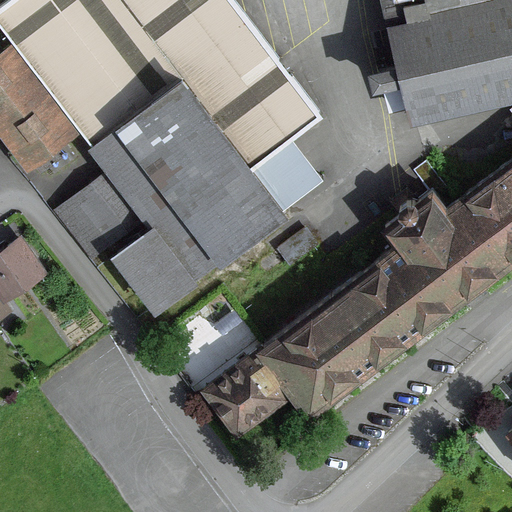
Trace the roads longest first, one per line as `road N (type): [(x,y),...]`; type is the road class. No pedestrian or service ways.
road 1 (residential): [(12,190),(264,511)]
road 2 (residential): [(334,511),(511,341)]
road 3 (unknown): [(329,0),(394,161)]
